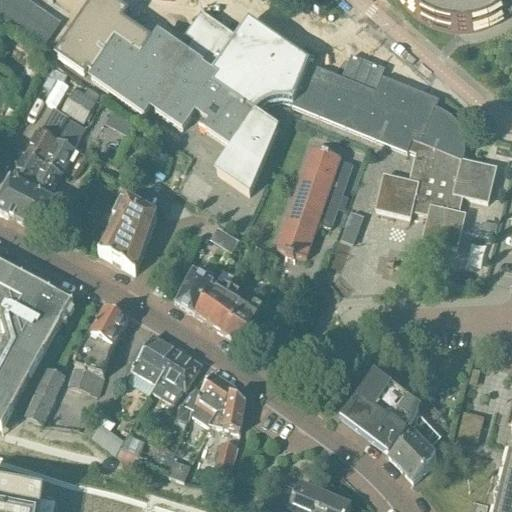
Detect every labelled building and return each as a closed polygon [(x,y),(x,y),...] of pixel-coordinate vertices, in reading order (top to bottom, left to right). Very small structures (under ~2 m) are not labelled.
[(100,0),(99,0),(58,61),(86,80),(88,76),(94,80),(92,84),(146,121),(151,115),(183,137),(196,119),(209,128),(203,136),(232,155),(217,177),(250,200),(277,134),(258,121),(259,119),(262,115),(265,112),(269,110),(274,108),(278,107),(283,107),(288,107),(292,109),(291,111),(407,157),(409,155),(416,158),(409,186),(384,180),(376,214),(411,223),(412,216),(428,220),(422,245),(457,254),(465,219),(459,218),(463,202),(488,208),(496,173),(482,170),(467,166),(463,165),(465,153),(464,141),(459,130),(452,121),(441,115),(427,109),(430,101),(382,81),(385,74),(352,61),(343,83),(309,69),(310,68),(249,25),(237,42),(202,17),(186,41),(197,48),(188,61),(159,40),(153,49),(121,26),(126,18),(100,0)] [(511,0),(398,0),(400,2),(407,12),(415,19),(423,25),(432,30),(442,33),(452,35),(455,35),(460,35),(463,35),(474,34),(484,31),(494,27),(503,21),(511,15),(511,12),(511,0)] [(75,93),(62,116),(83,128),(96,106),(75,93)] [(58,144),(45,167),(63,178),(76,156),(74,154),(86,133),(71,124),(58,144)] [(39,133),(26,156),(45,167),(58,144),(39,133)] [(342,164),(311,153),(277,252),(308,263),(320,226),(321,230),(331,234),(354,170),(341,165),(342,164)] [(11,181),(30,192),(45,167),(26,156),(11,181)] [(30,192),(31,192),(48,202),(63,178),(45,167),(30,192)] [(0,214),(14,223),(31,192),(30,192),(11,181),(0,200),(0,214)] [(44,241),(46,238),(62,210),(48,202),(31,192),(14,223),(44,241)] [(117,223),(98,258),(135,279),(157,222),(152,219),(127,205),(126,207),(121,204),(113,219),(118,222),(117,223)] [(349,253),(336,250),(330,276),(343,278),(349,253)] [(0,433),(3,435),(14,415),(72,308),(0,269),(0,433)] [(195,320),(213,288),(194,276),(175,307),(195,320)] [(213,288),(195,320),(195,321),(209,331),(231,294),(216,285),(213,288)] [(209,331),(225,341),(247,304),(231,294),(209,331)] [(247,304),(225,341),(239,351),(263,314),(247,304)] [(128,326),(105,313),(81,357),(70,391),(98,400),(110,360),(128,326)] [(132,376),(156,391),(162,382),(157,378),(174,353),(153,341),(132,376)] [(162,382),(156,391),(158,392),(155,396),(175,409),(183,395),(186,397),(202,371),(174,353),(157,378),(162,382)] [(48,374),(26,422),(43,429),(64,381),(48,374)] [(192,421),(209,432),(209,431),(231,397),(234,392),(212,378),(201,396),(197,404),(191,402),(187,411),(194,414),(192,421)] [(419,413),(375,378),(340,421),(388,458),(406,436),(415,425),(419,413)] [(209,431),(209,432),(240,438),(246,408),(231,397),(209,431)] [(181,409),(178,421),(188,424),(191,413),(187,412),(181,409)] [(390,460),(389,461),(413,488),(432,469),(436,461),(429,454),(440,443),(420,422),(418,424),(414,437),(390,460)] [(221,448),(214,475),(230,479),(238,453),(221,448)] [(0,511),(166,511),(2,463),(0,463),(0,511)] [(511,511),(511,469),(499,511),(511,511)] [(279,483),(266,511),(320,511),(326,499),(300,488),(299,492),(279,483)] [(326,499),(320,511),(350,511),(351,510),(326,499)]
